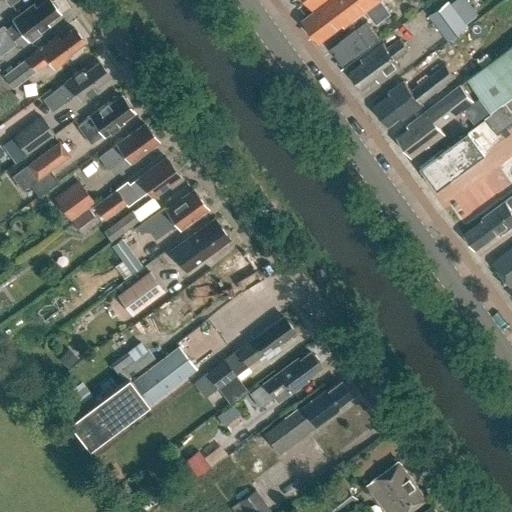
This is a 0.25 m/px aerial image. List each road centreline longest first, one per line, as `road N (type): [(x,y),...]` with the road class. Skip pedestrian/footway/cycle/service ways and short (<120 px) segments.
road 1 (unclassified): [(464,511),(86,0)]
road 2 (secondary): [(511,362),(245,0)]
